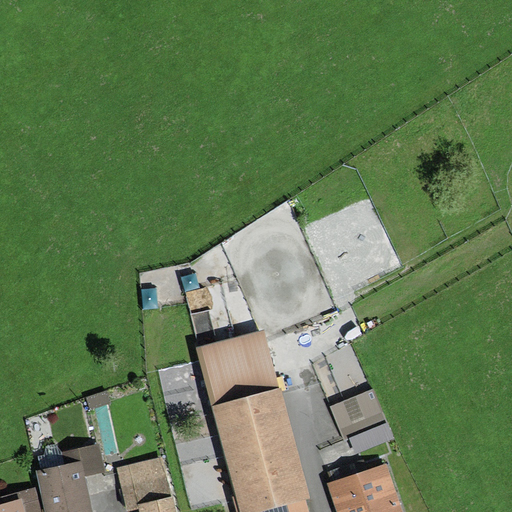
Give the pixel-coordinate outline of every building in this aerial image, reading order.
[(328,215),(306,224),(335,292),(357,283),(328,215)] [(262,333),(199,350),(239,511),(253,511),(268,508),(300,499),(298,493),(303,492),(262,333)] [(337,349),(309,361),(349,454),(376,443),(337,349)] [(67,465),(42,472),(50,511),(86,511),(78,476),(103,471),(98,447),(65,455),(67,465)] [(329,477),(341,511),(398,511),(383,469),(367,474),(364,465),(329,477)] [(142,493),(145,511),(171,511),(164,476),(130,484),(132,495),(142,493)] [(38,511),(32,490),(0,499),(0,511),(38,511)] [(305,511),(300,499),(268,508),(253,511),(305,511)]
